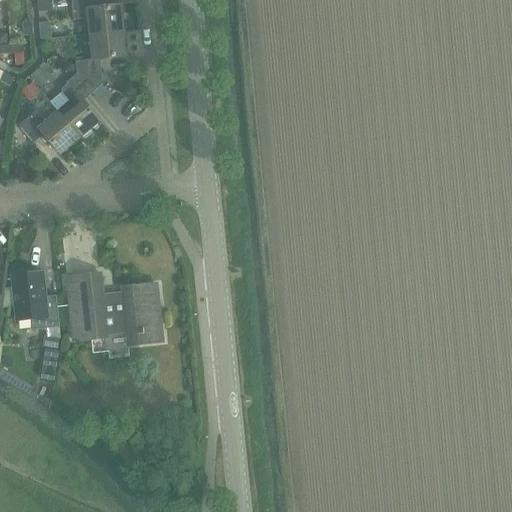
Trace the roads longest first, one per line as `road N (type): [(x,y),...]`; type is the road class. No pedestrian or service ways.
road 1 (tertiary): [(239,511),(204,188)]
road 2 (residential): [(59,200),(162,108),(149,0)]
road 3 (tertiary): [(204,188),(188,0)]
road 4 (residential): [(204,188),(59,200)]
